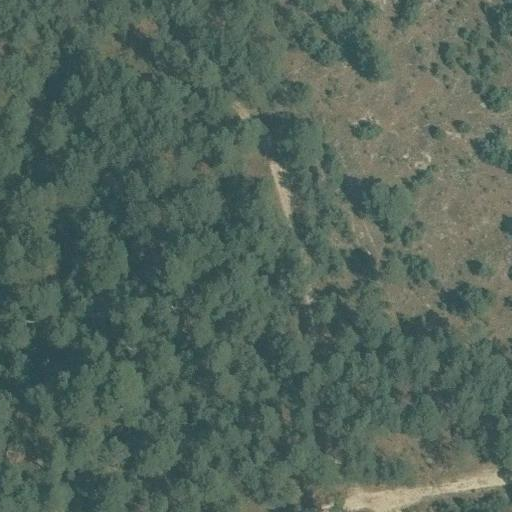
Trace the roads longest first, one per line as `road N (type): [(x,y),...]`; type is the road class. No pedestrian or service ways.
road 1 (unknown): [(382,511),(305,308),(269,151),(209,71),(50,0)]
road 2 (track): [(511,474),(370,495),(317,511)]
